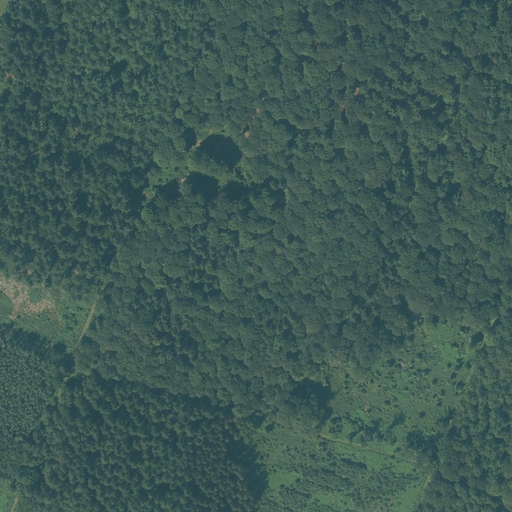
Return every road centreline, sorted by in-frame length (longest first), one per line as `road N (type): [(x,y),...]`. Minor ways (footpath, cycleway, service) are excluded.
road 1 (track): [(70,353),(511,486)]
road 2 (track): [(70,353),(212,0)]
road 3 (track): [(410,511),(511,260)]
road 4 (track): [(7,511),(70,353)]
